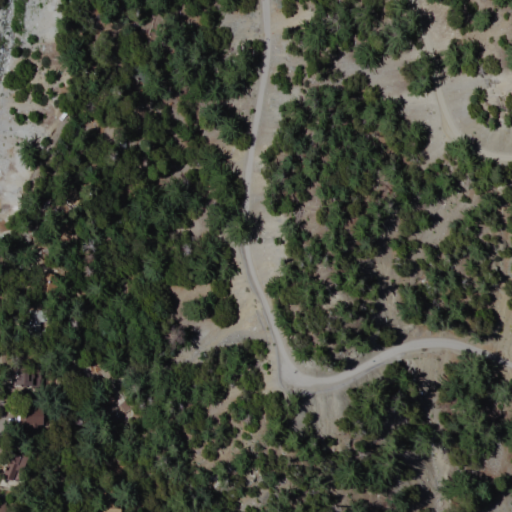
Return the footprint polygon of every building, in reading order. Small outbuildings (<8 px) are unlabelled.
[(132,109),(144,109),(143,125),(132,125),(132,109)] [(70,238),(56,233),(62,214),(76,219),(70,238)] [(27,313),(38,312),(40,337),(29,338),(28,329),(25,329),(25,323),(28,322),(27,313)] [(12,385),(13,379),(10,379),(10,374),(15,374),(15,371),(30,371),(30,374),(36,374),(36,378),(30,377),(29,388),(19,387),(19,385),(12,385)] [(42,426),(36,426),(36,428),(29,428),(29,426),(23,426),(23,417),(26,407),(42,407),(42,426)] [(21,457),(13,472),(5,468),(14,453),(21,457)]
